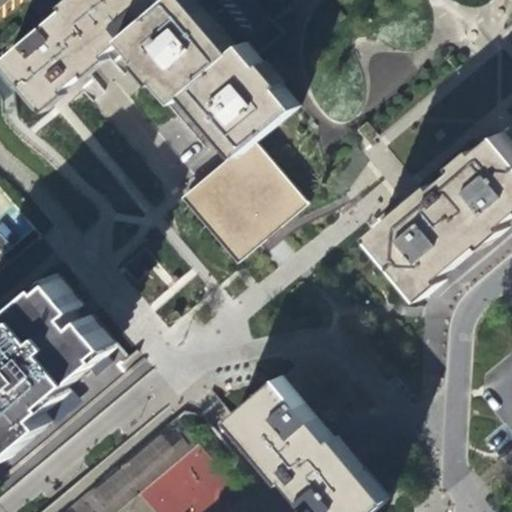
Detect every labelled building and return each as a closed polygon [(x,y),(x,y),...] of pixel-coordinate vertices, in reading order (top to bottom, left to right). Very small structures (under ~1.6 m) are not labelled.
[(246,145),(292,105),(240,43),(229,53),(183,0),(165,0),(163,2),(161,0),(71,0),(64,6),(104,52),(120,38),(173,100),(184,90),(237,152),(222,165),(228,173),(214,184),(208,177),(182,198),(232,256),(295,203),(246,145)] [(64,6),(51,17),(90,63),(100,55),(104,52),(64,6)] [(0,60),(38,106),(90,63),(51,17),(41,25),(0,58),(0,60)] [(511,211),(511,149),(495,130),(361,246),(407,302),(511,211)] [(222,165),(208,177),(214,184),(228,173),(222,165)] [(16,447),(54,415),(44,404),(70,381),(89,365),(94,371),(110,357),(103,347),(115,337),(90,308),(81,316),(74,307),(83,300),(59,273),(48,282),(46,279),(9,310),(12,314),(0,324),(0,329),(1,332),(0,332),(0,436),(2,439),(6,436),(16,447)] [(294,398),(276,376),(231,416),(243,429),(268,458),(287,481),(308,506),(300,511),(368,511),(381,502),(299,404),(294,398)] [(79,394),(70,381),(44,404),(54,415),(79,394)]
